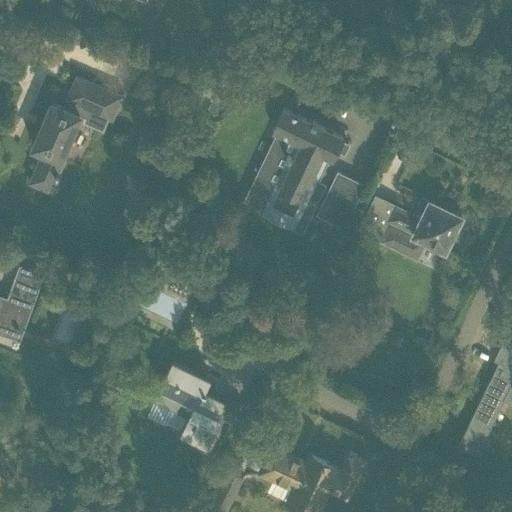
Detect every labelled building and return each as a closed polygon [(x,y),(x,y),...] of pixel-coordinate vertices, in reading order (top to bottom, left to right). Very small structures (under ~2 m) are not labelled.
[(32,146),(42,150),(28,181),(51,190),(65,158),(61,157),(82,109),(88,111),(89,109),(113,119),(123,94),(99,83),(91,102),(74,95),(68,108),(52,101),(32,146)] [(257,174),(246,198),(262,206),(261,209),(301,229),(324,183),(316,179),(328,155),(331,156),(331,157),(332,158),(336,148),(343,152),(349,141),(342,137),(343,135),(284,106),(273,129),(274,130),(275,129),(291,137),(290,138),(291,138),(292,137),(295,138),(281,168),(277,175),(274,182),(257,174)] [(336,168),(315,211),(319,213),(344,225),(365,182),(336,168)] [(413,213),(394,204),(386,220),(393,223),(388,233),(421,249),(426,239),(445,249),(462,214),(429,198),(429,199),(421,195),(413,213)] [(155,251),(151,259),(175,271),(180,261),(168,255),(167,257),(155,251)] [(92,275),(89,284),(106,290),(108,284),(109,281),(104,279),(92,275)] [(0,317),(0,318),(23,326),(22,326),(24,327),(35,297),(33,296),(33,297),(11,289),(11,288),(9,288),(9,289),(9,290),(7,295),(0,292),(0,317)] [(511,343),(503,339),(494,358),(504,363),(493,384),(488,382),(458,444),(477,453),(504,397),(511,400),(511,343)] [(171,359),(163,377),(152,399),(187,416),(179,433),(207,446),(217,424),(216,423),(227,400),(204,389),(210,377),(171,359)] [(272,445),(259,473),(276,481),(292,488),(287,500),(312,511),(316,511),(320,506),(333,511),(338,511),(346,497),(347,497),(364,461),(348,453),(340,470),(308,455),(304,463),(286,454),(287,452),(272,445)] [(227,469),(207,510),(210,511),(224,511),(240,479),(242,475),(227,469)] [(192,507),(203,511),(210,498),(199,492),(192,507)]
